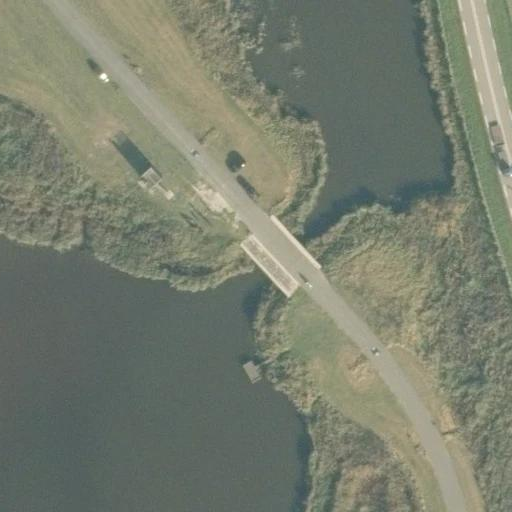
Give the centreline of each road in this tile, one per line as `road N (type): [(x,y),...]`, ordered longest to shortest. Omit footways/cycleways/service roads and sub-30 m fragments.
road 1 (unclassified): [(456,511),(430,439),(386,362),(52,0)]
road 2 (primary): [(511,164),(470,0)]
